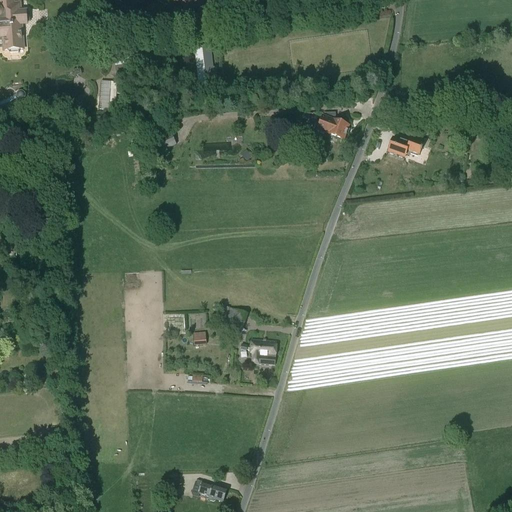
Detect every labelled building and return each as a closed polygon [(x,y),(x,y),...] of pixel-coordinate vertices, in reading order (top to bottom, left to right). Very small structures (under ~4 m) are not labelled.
[(0,0),(0,39),(3,39),(4,52),(6,51),(9,55),(18,54),(20,50),(22,50),(20,25),(26,25),(25,13),(19,14),(19,5),(13,6),(12,0),(0,0)] [(217,99),(211,43),(193,45),(200,101),(217,99)] [(175,64),(173,48),(113,55),(115,71),(175,64)] [(116,110),(117,81),(116,81),(100,80),(99,109),(116,110)] [(0,112),(1,113),(1,115),(5,114),(8,113),(10,112),(11,112),(14,110),(17,109),(19,108),(21,106),(23,105),(20,101),(21,101),(22,100),(23,100),(24,99),(25,98),(26,97),(26,96),(26,95),(25,95),(25,94),(25,93),(24,92),(23,92),(23,91),(22,91),(21,91),(20,91),(19,91),(18,92),(17,92),(17,93),(16,94),(16,95),(13,97),(12,98),(9,99),(7,101),(3,102),(1,103),(0,102),(0,112)] [(313,123),(309,134),(325,140),(327,135),(328,136),(342,142),(348,127),(335,122),(335,116),(324,116),(323,118),(322,118),(319,125),(313,123)] [(171,135),(154,143),(159,153),(176,146),(171,135)] [(410,137),(407,144),(393,139),(388,153),(405,159),(408,152),(419,156),(424,142),(410,137)] [(246,151),(241,156),(247,163),(252,158),(246,151)] [(241,332),(246,313),(225,307),(220,326),(241,332)] [(193,335),(194,346),(206,345),(204,334),(193,335)] [(251,341),(251,350),(247,350),(247,348),(241,346),(240,352),(246,354),(246,352),(251,352),(250,357),(252,358),(252,364),(259,365),(259,366),(275,367),(276,343),(251,341)] [(202,376),(192,375),(192,385),(202,386),(202,376)] [(166,483),(167,490),(181,488),(180,481),(166,483)] [(192,496),(198,498),(199,495),(209,499),(209,500),(209,502),(213,503),(215,502),(215,501),(222,503),(226,491),(212,487),(211,487),(202,484),(197,482),(195,483),(192,494),(192,496)]
